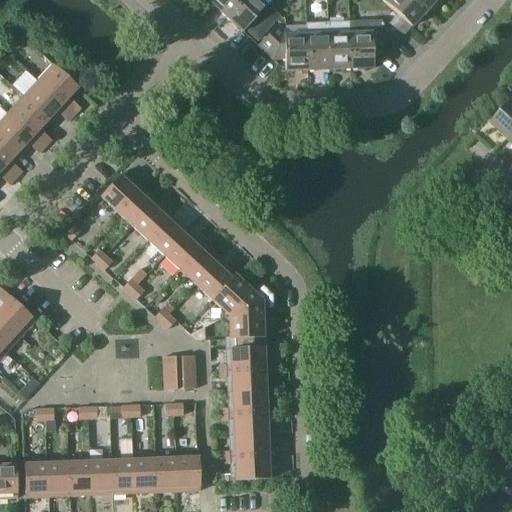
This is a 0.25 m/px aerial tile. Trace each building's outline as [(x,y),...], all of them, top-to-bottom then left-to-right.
[(211,0),(210,2),(226,16),(240,0),(211,0)] [(240,0),(226,16),(242,31),(271,0),(240,0)] [(386,0),(384,3),(410,27),(425,10),(414,0),(386,0)] [(435,0),(414,0),(425,10),(435,0)] [(262,17),(248,32),(257,41),(271,25),(262,17)] [(373,68),(372,53),(382,53),(381,21),(349,22),(351,69),(373,68)] [(351,69),(349,22),(327,23),(329,70),(351,69)] [(329,70),(327,23),(306,23),(307,35),(306,35),(306,43),(308,70),(329,70)] [(279,55),(284,55),(285,71),(308,70),(306,43),(306,35),(284,36),(284,32),(276,24),(263,40),(279,55)] [(53,65),(38,81),(62,104),(68,98),(77,88),(53,65)] [(38,81),(23,97),(48,120),(62,104),(38,81)] [(23,97),(8,113),(33,136),(48,120),(23,97)] [(511,100),(492,123),(508,138),(511,133),(511,100)] [(72,101),(66,108),(74,115),(79,108),(72,101)] [(66,108),(60,114),(68,121),(74,115),(66,108)] [(8,113),(0,122),(0,135),(18,152),(33,136),(8,113)] [(42,133),(36,139),(45,147),(50,141),(42,133)] [(0,135),(0,164),(3,168),(18,152),(0,135)] [(36,139),(30,146),(38,154),(45,147),(36,139)] [(13,165),(7,171),(15,179),(21,172),(13,165)] [(7,171),(1,178),(9,185),(15,179),(7,171)] [(123,173),(100,198),(116,213),(139,188),(123,173)] [(139,188),(116,213),(132,227),(155,202),(139,188)] [(155,202),(132,227),(148,242),(171,217),(155,202)] [(171,217),(148,242),(164,257),(187,232),(171,217)] [(72,227),(65,235),(72,241),(79,233),(72,227)] [(187,232),(164,257),(180,271),(203,246),(187,232)] [(203,246),(180,271),(195,285),(218,260),(203,246)] [(98,251),(91,259),(98,265),(105,257),(98,251)] [(105,257),(98,265),(104,271),(111,263),(105,257)] [(218,260),(195,285),(212,300),(234,274),(218,260)] [(234,274),(212,300),(228,315),(229,339),(233,339),(259,338),(263,338),(262,309),(262,300),(255,294),(234,274)] [(130,280),(123,288),(129,294),(137,286),(130,280)] [(137,286),(129,294),(136,300),(143,292),(137,286)] [(4,304),(0,308),(0,319),(20,338),(34,321),(9,298),(4,304)] [(162,310),(155,318),(161,323),(168,316),(162,310)] [(168,316),(161,323),(168,329),(174,321),(168,316)] [(0,348),(5,353),(20,338),(0,319),(0,348)] [(230,366),(219,366),(219,378),(230,378),(231,409),(220,409),(221,421),(232,421),(233,452),(222,452),(222,464),(234,464),(235,480),(268,479),(263,347),(259,347),(259,338),(233,339),(233,349),(230,350),(230,366)] [(194,356),(181,356),(182,389),(195,388),(194,356)] [(175,357),(162,357),(163,390),(176,389),(175,357)] [(173,405),(164,405),(165,416),(173,416),(173,405)] [(182,405),(173,405),(173,416),(182,416),(182,405)] [(130,406),(121,407),(122,418),(130,418),(130,406)] [(139,406),(130,406),(130,418),(139,417),(139,406)] [(96,407),(87,408),(87,419),(96,419),(96,407)] [(87,408),(78,408),(78,420),(87,419),(87,408)] [(44,410),(35,410),(35,421),(44,421),(44,410)] [(53,410),(44,410),(44,421),(53,421),(53,410)] [(175,458),(154,459),(155,493),(176,492),(175,458)] [(197,458),(175,458),(176,492),(198,492),(197,458)] [(154,459),(132,460),(133,494),(155,493),(154,459)] [(132,460),(110,461),(112,495),(133,494),(132,460)] [(89,461),(67,462),(68,496),(90,495),(89,461)] [(110,461),(89,461),(90,495),(112,495),(110,461)] [(67,462),(46,463),(47,497),(68,496),(67,462)] [(46,463),(24,464),(25,498),(47,497),(46,463)] [(0,499),(16,499),(15,464),(0,465),(0,499)]
